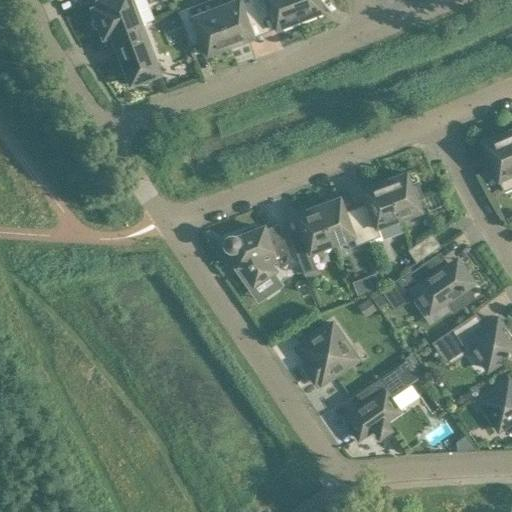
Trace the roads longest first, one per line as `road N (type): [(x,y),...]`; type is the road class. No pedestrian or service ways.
road 1 (residential): [(169,225),(352,474),(511,465)]
road 2 (residential): [(169,225),(436,119)]
road 3 (residential): [(104,122),(369,34)]
road 4 (residential): [(511,261),(469,199),(436,119)]
road 5 (residential): [(104,122),(40,29),(30,0)]
road 6 (residential): [(169,225),(104,122)]
